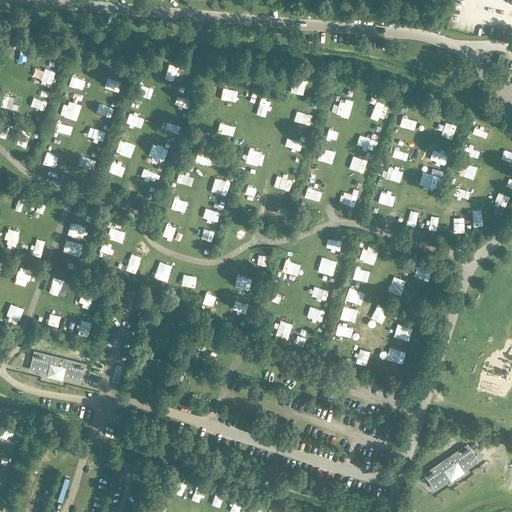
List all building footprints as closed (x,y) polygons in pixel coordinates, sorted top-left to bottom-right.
[(10,46),(6,60),(16,63),(20,49),(10,46)] [(97,57),(92,71),(105,76),(110,62),(97,57)] [(85,78),(90,69),(75,62),(71,71),(85,78)] [(172,65),(171,76),(182,76),(182,65),(172,65)] [(42,78),(55,81),(58,70),(46,67),(42,78)] [(80,95),(82,85),(67,80),(64,90),(80,95)] [(151,95),(154,85),(139,80),(135,89),(151,95)] [(35,85),(32,93),(46,100),(49,92),(35,85)] [(109,87),(106,94),(115,98),(118,92),(109,87)] [(241,90),(238,99),(251,103),(253,93),(241,90)] [(174,100),(186,103),(188,94),(176,91),(174,100)] [(367,103),(369,92),(359,91),(357,102),(367,103)] [(329,102),(345,105),(346,95),(331,92),(329,102)] [(10,93),(6,104),(18,109),(22,98),(10,93)] [(130,108),(142,110),(144,97),(132,95),(130,108)] [(257,112),(268,114),(271,99),(260,97),(257,112)] [(60,99),(58,109),(73,114),(76,104),(60,99)] [(313,113),(316,103),(304,100),(301,109),(313,113)] [(387,119),(389,103),(374,101),(371,116),(387,119)] [(107,119),(110,111),(98,106),(95,115),(107,119)] [(340,123),(341,113),(329,111),(327,120),(340,123)] [(401,113),(399,124),(411,126),(413,115),(401,113)] [(67,133),(70,123),(54,117),(51,128),(67,133)] [(307,135),(311,124),(299,119),(295,130),(307,135)] [(442,132),(451,137),(458,124),(448,119),(442,132)] [(372,120),(365,132),(375,137),(381,125),(372,120)] [(231,122),(216,121),(215,131),(231,132),(231,122)] [(91,134),(103,137),(106,126),(94,122),(91,134)] [(166,123),(165,133),(176,133),(176,124),(166,123)] [(471,137),(489,143),(493,131),(474,125),(471,137)] [(248,147),(253,131),(242,127),(237,143),(248,147)] [(325,129),(322,140),(333,143),(336,131),(325,129)] [(413,135),(398,131),(395,142),(410,146),(413,135)] [(61,139),(47,137),(45,149),(59,151),(61,139)] [(368,154),(372,142),(361,139),(357,150),(368,154)] [(85,140),(82,150),(97,155),(100,145),(85,140)] [(295,142),(293,152),(300,154),(302,143),(295,142)] [(440,142),(436,150),(446,154),(450,146),(440,142)] [(162,160),(165,149),(153,146),(150,157),(162,160)] [(331,151),(320,147),(316,159),(327,163),(331,151)] [(113,149),(111,158),(127,162),(129,153),(113,149)] [(242,160),(257,166),(261,156),(245,150),(242,160)] [(498,160),(511,168),(511,167),(511,155),(504,150),(498,160)] [(209,164),(220,167),(223,155),(212,152),(209,164)] [(89,173),(93,162),(79,157),(74,167),(89,173)] [(356,160),(351,167),(359,172),(364,165),(356,160)] [(472,176),(473,163),(459,161),(458,175),(472,176)] [(158,177),(159,163),(147,163),(147,176),(158,177)] [(326,172),(315,168),(311,177),(323,181),(326,172)] [(105,180),(120,185),(123,175),(108,170),(105,180)] [(435,191),(440,178),(422,172),(418,185),(435,191)] [(287,188),(291,178),(278,173),(275,184),(287,188)] [(244,183),(257,185),(258,178),(246,175),(244,183)] [(225,193),(228,181),(217,177),(214,189),(225,193)] [(170,191),(181,195),(185,184),(174,180),(170,191)] [(465,196),(467,185),(455,183),(453,194),(465,196)] [(316,201),(320,188),(308,185),(305,197),(316,201)] [(490,203),(499,208),(506,195),(496,190),(490,203)] [(18,212),(20,205),(13,204),(16,194),(6,191),(3,203),(11,205),(10,210),(18,212)] [(250,193),(239,191),(236,204),(247,206),(250,193)] [(351,210),(352,199),(341,197),(340,208),(351,210)] [(208,207),(220,211),(222,202),(210,198),(208,207)] [(169,213),(179,216),(182,204),(172,201),(169,213)] [(52,219),(55,206),(42,203),(39,216),(52,219)] [(480,219),(483,225),(489,222),(481,208),(470,214),(475,222),(480,219)] [(79,222),(87,223),(88,216),(81,215),(79,222)] [(178,236),(180,226),(166,223),(163,233),(178,236)] [(104,235),(108,237),(109,234),(116,236),(118,229),(108,225),(104,235)] [(79,247),(82,235),(68,232),(65,244),(79,247)] [(209,248),(212,235),(199,232),(196,245),(209,248)] [(327,249),(338,250),(340,239),(328,237),(327,249)] [(114,242),(100,243),(102,253),(115,251),(114,242)] [(43,256),(46,247),(37,243),(33,252),(43,256)] [(361,260),(373,262),(375,252),(363,249),(361,260)] [(76,265),(78,254),(66,252),(65,264),(76,265)] [(253,253),(253,261),(267,261),(266,252),(253,253)] [(325,255),(322,267),(334,270),(337,258),(325,255)] [(135,271),(147,274),(149,259),(141,258),(140,262),(137,262),(135,271)] [(293,275),(297,261),(283,258),(280,272),(293,275)] [(8,260),(3,278),(12,280),(17,262),(8,260)] [(161,278),(164,269),(155,266),(152,275),(161,278)] [(179,284),(184,271),(174,267),(169,281),(179,284)] [(423,268),(424,281),(435,281),(435,268),(423,268)] [(24,269),(21,278),(32,283),(36,273),(24,269)] [(241,271),(239,278),(250,281),(252,274),(241,271)] [(198,273),(196,281),(194,280),(191,288),(201,291),(206,275),(198,273)] [(317,285),(331,287),(333,274),(319,273),(317,285)] [(55,276),(50,290),(63,294),(68,280),(55,276)] [(402,293),(405,281),(392,278),(389,289),(402,293)] [(274,295),(287,298),(290,284),(277,281),(274,295)] [(346,295),(359,298),(361,286),(349,283),(346,295)] [(84,298),(97,302),(100,291),(86,287),(84,298)] [(314,300),(325,303),(327,294),(316,291),(314,300)] [(202,304),(214,306),(217,294),(204,292),(202,304)] [(378,303),(376,315),(391,318),(393,306),(378,303)] [(339,313),(350,318),(354,309),(343,304),(339,313)] [(240,308),(237,321),(246,324),(250,311),(240,308)] [(308,319),(320,321),(321,312),(310,310),(308,319)] [(17,318),(18,313),(12,311),(9,319),(17,323),(18,319),(17,318)] [(274,332),(287,336),(290,323),(277,320),(274,332)] [(75,323),(72,331),(80,335),(84,327),(75,323)] [(335,324),(333,332),(344,334),(345,326),(335,324)] [(400,334),(412,335),(413,325),(401,324),(400,334)] [(303,344),(306,333),(294,330),(291,341),(303,344)] [(405,359),(408,345),(395,342),(392,357),(405,359)] [(15,363),(24,375),(43,360),(40,356),(47,351),(55,353),(53,359),(77,366),(81,352),(58,344),(57,347),(46,344),(36,351),(34,348),(15,363)] [(353,347),(339,345),(337,356),(351,359),(353,347)] [(369,364),(371,353),(360,351),(358,362),(369,364)] [(385,372),(389,361),(380,358),(376,370),(385,372)] [(264,393),(263,398),(275,401),(277,396),(264,393)] [(424,463),(433,475),(453,461),(449,456),(456,451),(464,453),(462,459),(486,466),(490,452),(467,444),(466,447),(455,444),(445,451),(443,448),(424,463)] [(0,468),(0,475),(7,478),(11,465),(2,463),(0,468)] [(52,482),(55,475),(49,473),(47,480),(52,482)] [(197,480),(195,484),(201,488),(204,483),(197,480)] [(172,492),(183,495),(187,485),(176,481),(172,492)] [(194,487),(191,495),(199,498),(202,490),(194,487)] [(213,504),(223,507),(226,498),(216,495),(213,504)] [(239,511),(242,504),(231,501),(228,511),(239,511)]
